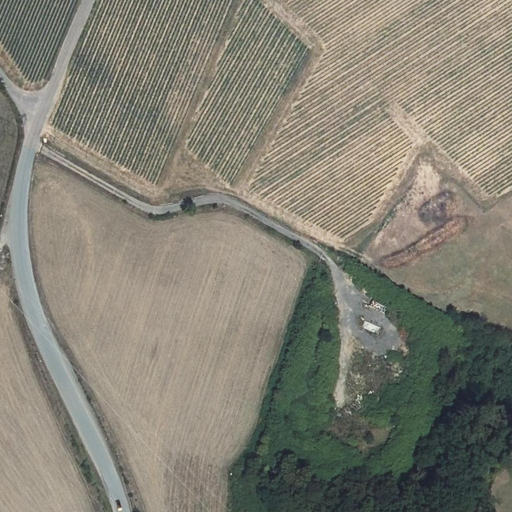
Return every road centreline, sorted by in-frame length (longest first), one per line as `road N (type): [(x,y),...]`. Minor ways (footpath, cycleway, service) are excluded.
road 1 (unclassified): [(40,114),(18,197),(21,261),(36,326),(98,446),(121,511)]
road 2 (unclassified): [(87,0),(40,114)]
